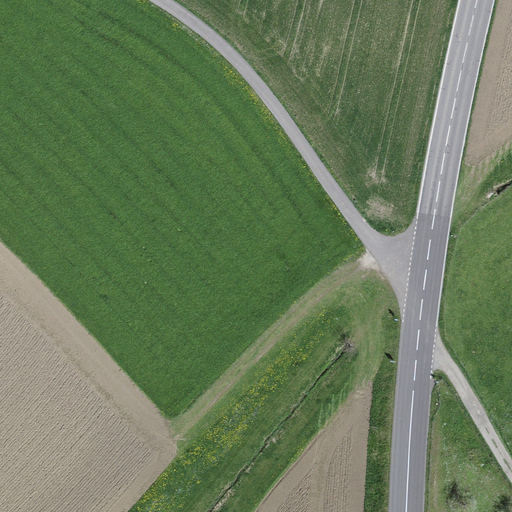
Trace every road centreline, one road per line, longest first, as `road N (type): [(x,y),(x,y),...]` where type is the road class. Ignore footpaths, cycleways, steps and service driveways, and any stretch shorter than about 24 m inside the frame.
road 1 (secondary): [(482,0),(430,282),(411,511)]
road 2 (track): [(511,470),(423,338)]
